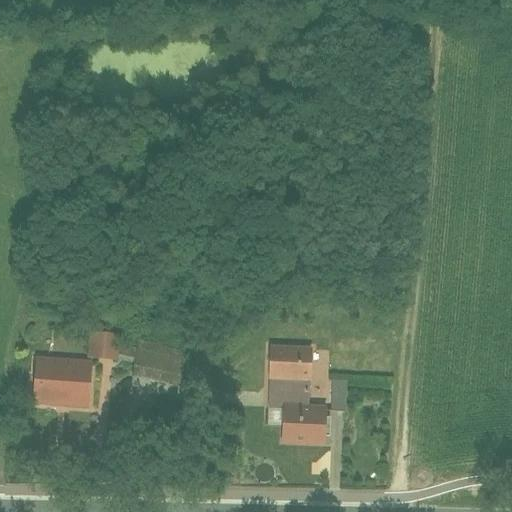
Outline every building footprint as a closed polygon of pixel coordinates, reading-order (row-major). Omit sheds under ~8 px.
[(271,348),(270,378),(284,379),(310,380),(311,350),(271,348)] [(146,414),(241,417),(242,384),(150,381),(151,364),(117,363),(116,386),(147,387),(146,414)] [(37,366),(35,416),(90,417),(92,367),(37,366)] [(330,377),(330,413),(360,413),(360,377),(330,377)] [(310,380),(284,379),(282,443),(324,445),(325,408),(309,408),(310,380)]
